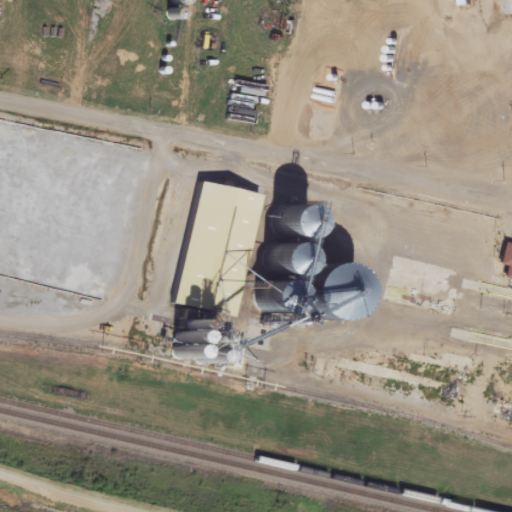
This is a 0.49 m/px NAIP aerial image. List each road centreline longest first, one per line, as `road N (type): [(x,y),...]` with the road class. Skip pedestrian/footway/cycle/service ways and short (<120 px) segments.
road 1 (residential): [(511,201),(0,101)]
road 2 (residential): [(163,134),(140,234),(108,312),(81,331),(0,325)]
road 3 (residential): [(124,511),(0,476)]
